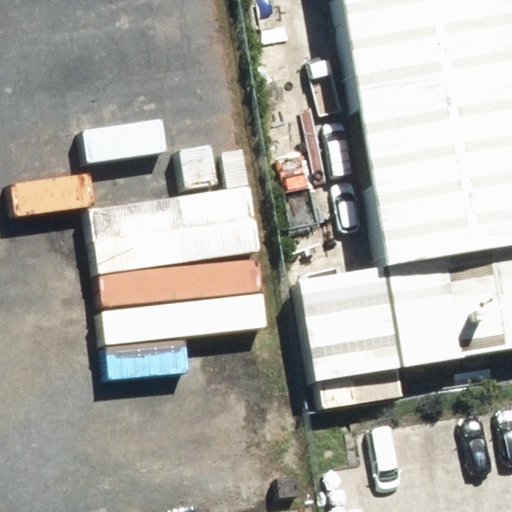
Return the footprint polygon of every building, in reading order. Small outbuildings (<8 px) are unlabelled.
[(17,0),(24,47),(56,43),(71,159),(181,144),(170,68),(197,64),(189,6),(152,11),(151,0),(17,0)] [(382,63),(416,273),(511,256),(511,35),(506,0),(314,0),(327,73),(382,63)] [(22,47),(0,51),(0,122),(34,117),(22,47)] [(118,226),(130,309),(220,298),(197,148),(128,157),(138,224),(118,226)] [(471,487),(465,450),(511,442),(511,410),(360,434),(364,465),(416,457),(422,494),(471,487)] [(289,416),(132,445),(141,494),(298,464),(289,416)] [(216,511),(303,511),(298,476),(213,489),(216,511)]
